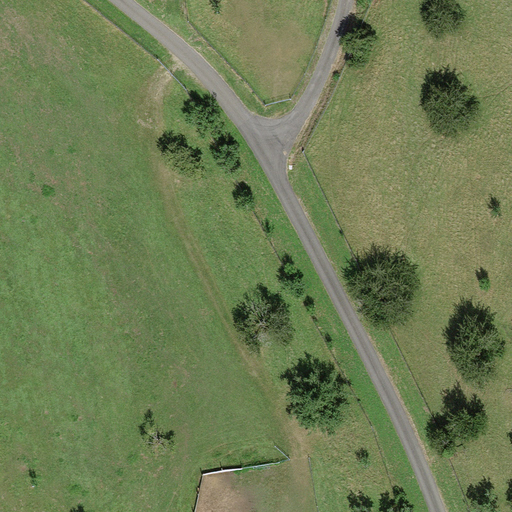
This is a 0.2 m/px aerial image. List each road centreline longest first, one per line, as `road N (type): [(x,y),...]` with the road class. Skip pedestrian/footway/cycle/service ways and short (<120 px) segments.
road 1 (unclassified): [(431,511),(415,463),(263,154),(200,72),(113,0)]
road 2 (track): [(263,154),(328,64),(343,0)]
